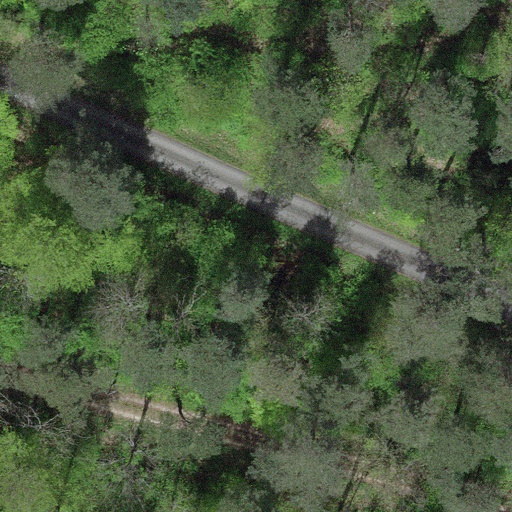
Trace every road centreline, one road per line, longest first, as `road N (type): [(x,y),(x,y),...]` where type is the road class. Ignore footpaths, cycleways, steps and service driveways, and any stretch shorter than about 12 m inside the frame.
road 1 (unclassified): [(511,300),(0,76)]
road 2 (track): [(511,496),(0,371)]
